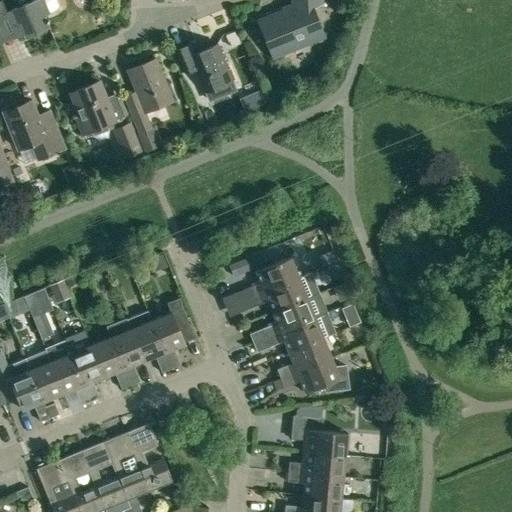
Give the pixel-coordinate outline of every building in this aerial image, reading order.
[(31,0),(5,11),(0,0),(0,41),(1,43),(15,37),(23,34),(25,37),(49,28),(46,23),(49,22),(47,19),(45,20),(43,15),(56,10),(58,6),(55,0),(31,0)] [(292,6),(257,20),(272,58),(323,37),(312,8),(324,3),(324,2),(322,3),(321,0),(291,0),(291,3),(292,6)] [(205,92),(214,88),(218,99),(242,89),(244,80),(237,63),(226,68),(216,44),(198,51),(194,42),(175,50),(184,73),(196,68),(205,92)] [(122,94),(128,106),(138,132),(151,127),(144,112),(172,100),(155,58),(126,70),(134,89),(122,94)] [(105,98),(104,95),(98,81),(69,93),(79,117),(76,119),(82,134),(114,121),(113,119),(124,115),(116,95),(105,98)] [(40,125),(30,100),(2,111),(17,149),(31,143),(37,159),(64,148),(53,120),(40,125)] [(129,124),(114,130),(125,157),(139,151),(129,124)] [(227,226),(213,231),(223,254),(236,249),(227,226)] [(234,276),(256,267),(252,255),(229,265),(234,276)] [(248,298),(299,277),(290,257),(256,271),(260,282),(244,289),(248,298)] [(272,312),(307,297),(317,293),(309,273),(299,277),(248,298),(252,307),(268,301),(272,312)] [(49,285),(56,302),(71,296),(64,279),(49,285)] [(14,300),(20,314),(29,310),(23,296),(14,300)] [(251,333),(255,342),(315,318),(307,297),(272,312),(276,322),(251,333)] [(170,312),(151,320),(164,352),(184,343),(184,342),(195,337),(179,298),(166,303),(170,312)] [(164,352),(151,320),(148,313),(128,321),(144,360),(164,352)] [(288,352),(323,337),(333,334),(325,314),(315,318),(255,342),(258,351),(284,341),(288,352)] [(135,370),(132,364),(144,360),(128,321),(127,318),(106,326),(110,336),(130,385),(139,381),(135,370)] [(90,344),(103,376),(114,372),(117,378),(121,388),(130,385),(110,336),(90,344)] [(65,341),(70,352),(83,384),(103,376),(90,344),(80,348),(75,337),(65,341)] [(332,358),(323,337),(288,352),(293,362),(277,369),(281,378),(332,358)] [(42,401),(29,369),(26,360),(8,367),(1,348),(0,348),(0,386),(7,403),(8,405),(18,400),(22,409),(42,401)] [(63,393),(83,384),(70,352),(50,361),(63,393)] [(175,354),(166,358),(170,368),(180,365),(175,354)] [(170,368),(166,358),(157,361),(161,372),(170,368)] [(332,358),(281,378),(284,387),(300,381),(305,392),(322,386),(324,390),(350,388),(348,363),(334,365),(332,358)] [(63,393),(50,361),(29,369),(42,401),(63,393)] [(94,387),(85,390),(90,401),(99,397),(94,387)] [(90,401),(85,390),(76,394),(81,405),(90,401)] [(54,403),(45,407),(49,418),(58,414),(54,403)] [(49,418),(45,407),(36,411),(40,421),(49,418)] [(307,452),(345,455),(347,433),(319,430),(321,418),(293,415),(291,438),(308,440),(307,452)] [(149,423),(125,432),(149,490),(172,480),(163,458),(147,465),(141,451),(158,445),(149,423)] [(126,499),(149,490),(125,432),(103,441),(126,499)] [(103,441),(81,450),(104,508),(126,499),(103,441)] [(81,450),(58,459),(79,511),(93,511),(104,508),(81,450)] [(288,471),(343,477),(345,455),(307,452),(306,463),(289,462),(288,471)] [(53,511),(79,511),(58,459),(35,468),(53,511)] [(341,498),(343,477),(288,471),(287,481),(304,483),(303,495),(341,498)] [(179,487),(171,490),(176,502),(184,499),(179,487)] [(284,511),(339,511),(341,498),(303,495),(302,506),(285,505),(284,511)]
